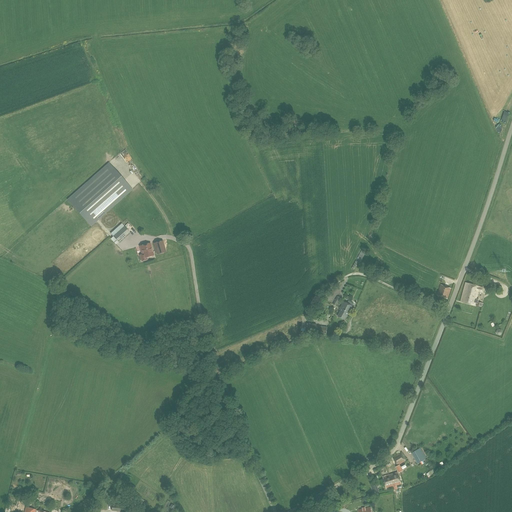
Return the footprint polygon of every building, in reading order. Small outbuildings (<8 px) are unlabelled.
[(120,153),(128,163),(133,159),(126,149),(120,153)] [(132,189),(109,163),(68,200),(86,221),(94,214),(98,219),(132,189)] [(119,243),(128,236),(130,233),(124,226),(113,236),(119,243)] [(162,241),(154,243),(157,254),(165,252),(162,241)] [(142,261),(147,259),(146,257),(154,255),(150,243),(140,246),(142,254),(140,255),(142,261)] [(482,292),(483,288),(479,287),(479,286),(466,283),(461,302),(474,305),(475,303),(478,304),(477,306),(483,307),(484,304),(478,302),(479,299),(476,299),(478,291),(482,292)] [(447,299),(451,289),(441,285),(437,295),(447,299)] [(350,313),(353,306),(344,302),(340,310),(341,311),(338,316),(344,320),(348,312),(350,313)] [(326,334),(327,327),(316,326),(316,325),(307,324),(306,332),(326,334)] [(421,447),(412,452),(418,463),(427,458),(421,447)] [(398,465),(407,460),(402,452),(393,457),(398,465)] [(386,488),(401,484),(398,472),(383,477),(386,488)] [(377,484),(371,486),(374,494),(379,492),(377,484)] [(16,511),(22,511),(25,501),(20,500),(16,511)]
